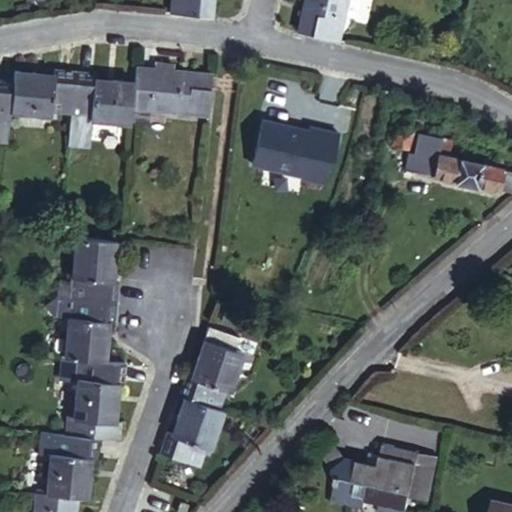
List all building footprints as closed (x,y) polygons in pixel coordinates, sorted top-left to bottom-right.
[(222,15),(224,16),(225,0),(178,0),(176,14),(222,15)] [(303,29),(347,38),(355,4),(347,2),(348,0),(309,0),(310,0),(303,29)] [(137,69),(135,84),(132,111),(151,113),(152,106),(170,108),(169,115),(210,118),(216,77),(174,73),(174,68),(156,65),(155,71),(137,69)] [(19,74),(19,82),(16,117),(55,121),(56,109),(76,111),(80,75),(51,72),(50,82),(32,81),(33,74),(19,74)] [(76,111),(72,150),(97,152),(99,127),(130,129),(132,111),(135,84),(112,82),(111,89),(94,88),(95,76),(80,75),(76,111)] [(0,122),(15,123),(16,117),(19,82),(1,81),(1,88),(0,88),(0,122)] [(498,183),(511,186),(511,173),(450,158),(458,125),(442,121),(438,130),(424,127),(413,165),(497,187),(498,183)] [(0,145),(13,146),(15,123),(0,122),(0,145)] [(74,282),(73,300),(116,303),(118,278),(109,277),(111,262),(114,263),(116,238),(70,234),(66,281),(74,282)] [(73,300),(53,298),(49,324),(64,325),(62,360),(83,362),(106,364),(106,343),(102,342),(104,328),(114,329),(116,303),(73,300)] [(234,305),(222,302),(219,315),(231,318),(234,305)] [(235,334),(206,325),(201,340),(232,350),(235,334)] [(184,390),(217,402),(222,386),(229,387),(240,353),(232,350),(201,340),(196,360),(202,362),(197,377),(190,376),(184,390)] [(106,364),(83,362),(80,385),(75,385),(69,440),(102,443),(124,445),(126,424),(121,422),(122,409),(115,407),(117,387),(125,387),(128,366),(106,364)] [(209,448),(224,403),(217,402),(184,390),(175,411),(179,412),(174,428),(170,428),(161,452),(197,464),(203,446),(209,448)] [(366,456),(350,453),(342,497),(361,501),(362,493),(377,497),(375,504),(404,509),(408,491),(414,463),(417,445),(382,438),(379,449),(377,458),(366,456)] [(69,440),(56,439),(53,465),(48,465),(45,497),(87,501),(91,501),(94,479),(89,478),(90,462),(101,463),(102,443),(69,440)] [(334,468),(329,494),(342,497),(350,453),(345,452),(337,441),(322,450),(334,468)] [(436,449),(417,445),(414,463),(433,467),(436,449)] [(368,446),(366,456),(377,458),(379,449),(368,446)] [(414,463),(408,491),(427,494),(433,467),(414,463)] [(511,511),(511,495),(494,492),(490,511),(511,511)] [(45,497),(38,496),(36,511),(85,511),(87,501),(45,497)]
